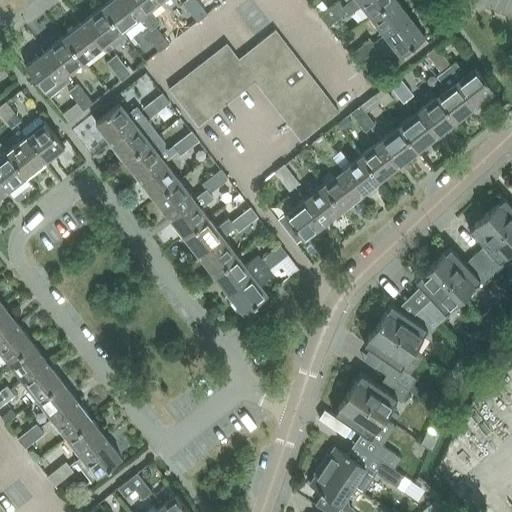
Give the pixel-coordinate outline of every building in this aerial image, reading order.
[(126,0),(110,0),(102,7),(121,31),(140,17),(126,0)] [(157,0),(126,0),(140,17),(149,29),(154,26),(158,22),(149,10),(159,2),(157,0)] [(186,0),(183,3),(189,12),(194,8),(196,11),(201,7),(195,0),(186,0)] [(320,0),(313,0),(309,3),(313,8),(322,1),(320,0)] [(339,3),(330,9),(334,14),(332,16),(335,21),(346,12),(349,15),(361,5),(371,17),(392,0),(353,0),(348,4),(343,8),(339,3)] [(392,0),(371,17),(385,36),(409,18),(395,0),(392,0)] [(102,7),(83,22),(101,46),(108,53),(126,39),(121,31),(102,7)] [(194,8),(189,12),(198,23),(207,15),(201,7),(196,11),(194,8)] [(327,27),(335,21),(332,16),(334,14),(330,9),(320,18),(327,27)] [(409,18),(385,36),(400,55),(424,37),(409,18)] [(83,22),(63,37),(82,61),(101,46),(83,22)] [(144,33),(151,42),(156,38),(158,40),(162,37),(154,26),(149,29),(144,33)] [(259,42),(257,44),(268,59),(287,45),(275,30),(259,42)] [(63,37),(44,52),(63,76),(82,61),(63,37)] [(156,38),(151,42),(159,52),(169,45),(162,37),(158,40),(156,38)] [(369,40),(360,47),(364,52),(361,54),(365,59),(376,50),(369,40)] [(227,43),(216,52),(231,71),(241,63),(237,59),(239,58),(227,43)] [(257,44),(247,52),(266,76),(274,69),(275,68),(268,59),(257,44)] [(287,45),(268,59),(275,68),(294,53),(287,45)] [(364,52),(360,47),(349,56),(357,65),(365,59),(361,54),(364,52)] [(426,55),(432,64),(438,60),(440,62),(444,58),(436,47),(426,55)] [(63,76),(44,52),(25,66),(49,97),(68,82),(63,76)] [(216,52),(206,59),(221,79),(231,71),(216,52)] [(239,58),(237,59),(241,63),(256,82),(256,83),(266,76),(247,52),(239,58)] [(275,68),(274,69),(282,79),(302,63),(294,53),(275,68)] [(106,62),(113,71),(118,67),(120,70),(125,66),(116,55),(106,62)] [(432,64),(440,73),(441,74),(446,70),(456,82),(456,83),(474,107),(494,92),(475,67),(465,75),(455,62),(450,66),(444,58),(440,62),(438,60),(432,64)] [(206,59),(197,66),(212,86),(221,79),(206,59)] [(241,63),(231,71),(246,90),(256,82),(241,63)] [(302,63),(282,79),(289,89),(309,73),(302,63)] [(118,67),(113,71),(121,82),(131,74),(125,66),(120,70),(118,67)] [(197,66),(187,74),(202,93),(212,86),(197,66)] [(256,83),(254,85),(262,94),(282,79),(274,69),(266,76),(256,83)] [(446,90),(436,98),(455,122),(474,107),(456,83),(456,82),(446,70),(441,74),(440,73),(436,77),(446,90)] [(231,71),(221,79),(236,98),(246,90),(231,71)] [(309,73),(289,89),(297,98),(317,82),(309,73)] [(187,74),(178,82),(193,101),(202,93),(187,74)] [(388,84),(394,93),(399,89),(401,91),(406,87),(398,77),(388,84)] [(221,79),(212,86),(227,105),(236,98),(221,79)] [(282,79),(262,94),(270,104),(289,89),(282,79)] [(178,82),(167,90),(182,109),(193,101),(178,82)] [(317,82),(297,98),(304,108),(324,92),(317,82)] [(68,92),(74,100),(80,96),(82,99),(87,96),(77,84),(68,92)] [(212,86),(202,93),(217,113),(227,105),(212,86)] [(399,89),(394,93),(402,104),(413,96),(406,87),(401,91),(399,89)] [(289,89),(270,104),(277,114),(297,98),(289,89)] [(324,92),(304,108),(312,118),(332,102),(324,92)] [(162,93),(154,100),(158,105),(155,107),(159,112),(169,103),(162,93)] [(202,93),(193,101),(208,120),(217,113),(202,93)] [(80,96),(74,100),(83,111),(93,103),(87,96),(82,99),(80,96)] [(297,98),(277,114),(285,123),(304,108),(297,98)] [(436,98),(417,112),(436,137),(455,122),(436,98)] [(158,105),(154,100),(143,108),(151,118),(159,112),(155,107),(158,105)] [(193,101),(182,109),(197,129),(208,120),(193,101)] [(0,106),(0,114),(2,118),(8,114),(10,116),(14,113),(6,102),(0,106)] [(332,102),(312,118),(320,128),(340,112),(332,102)] [(119,103),(95,122),(110,141),(134,122),(143,114),(137,106),(127,113),(119,103)] [(350,114),(357,123),(361,119),(363,121),(368,117),(360,106),(350,114)] [(304,108),(285,123),(293,133),(312,118),(304,108)] [(417,112),(398,127),(417,151),(436,137),(417,112)] [(8,114),(2,118),(11,129),(21,121),(14,113),(10,116),(8,114)] [(134,122),(110,141),(125,160),(149,141),(158,134),(143,114),(134,122)] [(21,130),(26,137),(45,161),(64,146),(40,115),(21,130)] [(343,118),(336,124),(337,124),(342,131),(351,123),(346,116),(343,118)] [(361,119),(357,123),(365,133),(375,125),(368,117),(363,121),(361,119)] [(312,118),(293,133),(301,143),(320,128),(312,118)] [(398,127),(379,142),(398,166),(417,151),(398,127)] [(184,145),(188,149),(198,140),(191,131),(183,138),(187,143),(184,145)] [(149,141),(125,160),(139,179),(164,160),(176,150),(173,146),(172,145),(168,148),(165,148),(166,142),(158,134),(149,141)] [(312,143),(319,152),(323,148),(326,150),(330,147),(322,136),(312,143)] [(26,137),(7,152),(25,176),(45,161),(26,137)] [(183,138),(173,146),(176,150),(180,155),(188,149),(184,145),(187,143),(183,138)] [(379,142),(360,156),(379,181),(398,166),(379,142)] [(0,182),(6,191),(25,176),(7,152),(0,143),(0,182)] [(323,148),(319,152),(327,162),(337,155),(330,147),(326,150),(323,148)] [(360,156),(341,171),(360,195),(379,181),(360,156)] [(139,179),(154,198),(178,179),(163,160),(139,179)] [(274,173),(281,181),(286,177),(288,179),(292,176),(283,165),(274,173)] [(221,169),(212,175),(216,180),(214,182),(218,187),(228,179),(221,169)] [(341,171),(322,186),(341,210),(360,195),(341,171)] [(216,180),(212,175),(202,183),(210,193),(218,187),(214,182),(216,180)] [(286,177),(281,181),(290,192),(299,184),(292,176),(288,179),(286,177)] [(154,198),(169,217),(193,198),(178,179),(154,198)] [(0,182),(0,203),(1,199),(8,193),(6,191),(0,182)] [(322,186),(303,200),(322,224),(341,210),(322,186)] [(193,198),(169,217),(184,236),(208,218),(201,208),(213,198),(209,193),(206,189),(193,198)] [(498,203),(487,213),(511,240),(511,206),(504,198),(498,203)] [(322,224),(303,200),(283,215),(302,240),(322,224)] [(250,207),(242,213),(246,219),(244,221),(247,225),(258,217),(250,207)] [(246,219),(242,213),(231,222),(235,227),(239,232),(247,225),(244,221),(246,219)] [(483,246),(474,255),(493,275),(503,266),(500,262),(505,258),(511,251),(511,240),(487,213),(474,225),(469,231),(483,246)] [(184,236),(199,255),(223,237),(235,227),(231,222),(228,218),(216,227),(208,218),(184,236)] [(199,255),(214,275),(238,256),(223,237),(199,255)] [(280,245),(272,252),(275,257),(273,259),(277,263),(288,255),(280,245)] [(444,253),(432,264),(463,297),(474,286),(479,281),(483,285),(493,275),(474,255),(465,264),(450,248),(444,254),(444,253)] [(253,275),(229,294),(244,313),(268,294),(260,284),(273,274),(269,269),(277,263),(273,259),(275,257),(272,252),(261,260),(266,266),(253,275)] [(238,256),(214,275),(229,294),(253,275),(266,266),(261,260),(257,254),(245,264),(238,256)] [(429,297),(419,306),(441,325),(449,317),(446,312),(451,308),(463,297),(432,264),(420,275),(421,276),(415,281),(429,297)] [(0,307),(0,337),(18,324),(3,305),(0,307)] [(386,311),(377,324),(414,349),(423,336),(427,330),(431,333),(441,325),(419,306),(408,316),(391,305),(386,311)] [(490,311),(483,317),(490,324),(496,318),(490,311)] [(0,337),(0,351),(8,362),(33,343),(18,324),(0,337)] [(375,367),(385,374),(409,390),(413,385),(417,379),(401,368),(405,363),(414,349),(377,324),(368,338),(364,345),(382,356),(375,367)] [(8,362),(23,381),(47,362),(33,343),(8,362)] [(476,343),(468,350),(478,361),(486,354),(476,343)] [(457,364),(451,373),(464,383),(471,373),(478,363),(464,354),(457,364)] [(23,381),(38,400),(62,382),(47,362),(23,381)] [(356,380),(347,393),(384,418),(393,405),(397,399),(401,402),(409,390),(385,374),(379,385),(361,374),(357,380),(356,380)] [(38,400),(53,419),(77,401),(62,382),(38,400)] [(413,385),(409,390),(417,396),(421,390),(413,385)] [(7,386),(0,391),(0,393),(2,396),(0,398),(0,399),(4,404),(15,395),(7,386)] [(384,418),(347,393),(338,407),(334,413),(370,438),(375,432),(384,418)] [(53,419),(67,438),(92,420),(77,401),(53,419)] [(437,409),(420,443),(431,448),(448,414),(437,409)] [(67,438),(82,457),(106,439),(92,420),(67,438)] [(36,424),(28,430),(32,435),(29,437),(33,442),(44,433),(36,424)] [(32,435),(28,430),(17,438),(25,449),(33,442),(29,437),(32,435)] [(106,439),(82,457),(75,462),(90,481),(97,476),(97,477),(121,458),(106,439)] [(379,442),(371,454),(394,469),(402,458),(379,442)] [(327,454),(320,465),(353,487),(363,494),(376,475),(335,447),(329,455),(327,454)] [(394,469),(371,454),(381,461),(373,471),(403,491),(410,481),(394,469)] [(66,462),(58,468),(62,473),(59,475),(62,480),(73,472),(66,462)] [(316,475),(309,484),(338,503),(341,505),(346,497),(353,487),(320,465),(314,474),(316,475)] [(62,473),(58,468),(47,477),(54,487),(62,480),(59,475),(62,473)] [(125,496),(134,489),(139,485),(142,488),(146,484),(138,473),(119,488),(125,496)] [(134,489),(143,500),(147,497),(153,493),(146,484),(142,488),(139,485),(134,489)] [(158,509),(160,511),(190,511),(177,494),(158,509)] [(8,511),(0,501),(0,511),(8,511)] [(90,510),(91,511),(106,511),(100,503),(90,510)]
